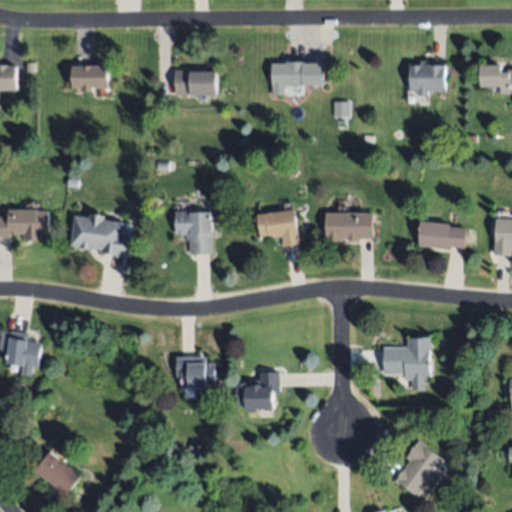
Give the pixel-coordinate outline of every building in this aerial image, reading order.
[(444,90),(428,90),(427,95),(418,95),(418,90),(409,90),(410,64),(420,65),(420,60),(427,60),(427,62),(445,63),(444,90)] [(272,85),(271,62),(304,61),(304,64),(322,63),(322,85),(305,85),(302,84),(272,85)] [(15,89),(0,89),(0,65),(15,65),(15,89)] [(511,94),(499,94),(499,86),(479,86),(479,65),(503,65),(503,70),(511,70),(511,94)] [(109,86),(93,87),(93,91),(83,91),(83,87),(72,87),(71,66),(108,66),(109,86)] [(217,94),(175,94),(175,70),(191,70),(217,70),(217,94)] [(349,118),(349,102),(333,102),(332,117),(349,118)] [(19,153),(10,154),(9,146),(19,145),(19,153)] [(451,165),(441,165),(442,156),(451,157),(451,165)] [(169,171),(157,171),(157,162),(169,162),(169,171)] [(9,209),(49,211),(48,234),(41,234),(41,241),(25,240),(25,235),(11,234),(10,238),(0,237),(0,217),(8,218),(9,209)] [(257,214),(294,209),(299,244),(283,246),(282,236),(268,238),(268,236),(260,237),(257,214)] [(214,254),(190,254),(189,239),(187,240),(187,236),(176,236),(175,211),(190,211),(190,214),(213,213),(214,254)] [(123,222),(122,235),(130,236),(127,256),(101,253),(101,249),(71,245),(75,215),(90,217),(91,213),(105,215),(105,220),(123,222)] [(327,213),(374,214),(373,238),(343,237),(343,241),(326,241),(327,213)] [(496,218),(511,218),(511,255),(495,255),(496,218)] [(421,220),(450,222),(450,226),(465,227),(464,247),(449,246),(448,247),(420,245),(421,220)] [(41,342),(39,367),(34,366),(33,376),(22,375),(22,366),(7,364),(8,351),(0,350),(0,340),(1,330),(29,333),(28,341),(41,342)] [(383,347),(409,346),(408,337),(431,337),(432,379),(425,379),(425,389),(413,389),(413,378),(405,379),(405,374),(384,374),(383,347)] [(214,383),(205,384),(205,387),(182,389),(181,379),(177,380),(176,357),(206,355),(206,362),(213,362),(214,383)] [(273,408),(245,408),(245,406),(235,406),(235,382),(253,383),(253,379),(259,379),(259,371),(280,372),(280,390),(273,390),(273,408)] [(460,389),(461,380),(471,381),(470,390),(460,389)] [(444,460),(436,470),(442,475),(431,489),(426,485),(417,497),(396,480),(411,460),(408,457),(420,441),(444,460)] [(198,453),(189,452),(189,444),(198,444),(198,453)] [(66,494),(35,470),(50,451),(81,475),(66,494)]
